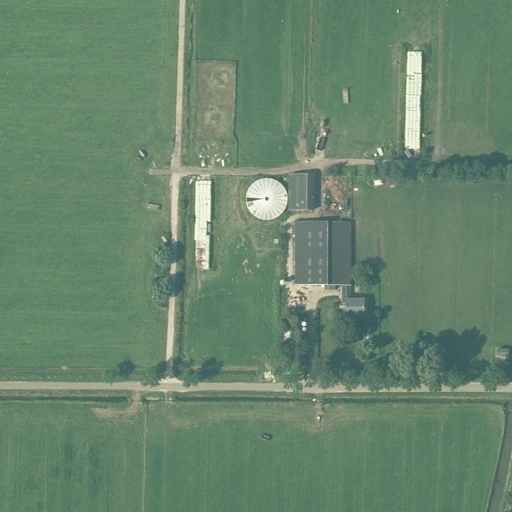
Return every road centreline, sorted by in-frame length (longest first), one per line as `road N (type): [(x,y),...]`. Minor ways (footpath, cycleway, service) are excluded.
road 1 (unclassified): [(0,388),(511,389)]
road 2 (track): [(168,386),(182,0)]
